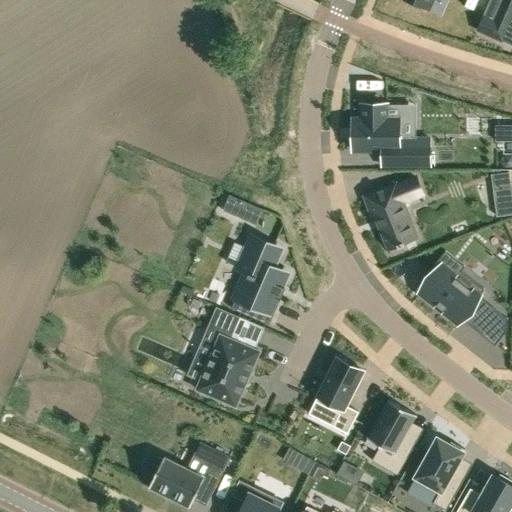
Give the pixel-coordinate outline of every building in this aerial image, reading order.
[(408,0),(428,9),(432,0),(408,0)] [(511,0),(495,0),(491,11),(511,20),(502,41),(511,45),(511,0)] [(352,117),(352,149),(390,149),(390,165),(430,165),(430,139),(415,138),(399,138),(399,118),(386,118),(386,103),(361,103),(361,117),(352,117)] [(511,125),(495,125),(495,141),(511,141),(511,125)] [(511,158),(511,156),(505,156),(502,161),(505,167),(511,166),(511,164),(511,158)] [(511,197),(509,172),(491,174),(496,216),(511,213),(511,197)] [(395,182),(362,195),(371,218),(375,217),(388,250),(389,250),(391,256),(403,251),(401,245),(418,239),(403,201),(396,185),(395,182)] [(229,194),(222,210),(246,220),(253,223),(256,225),(263,209),(252,205),(229,194)] [(272,267),(280,249),(251,236),(237,267),(245,271),(234,297),(235,298),(231,308),(257,319),(262,309),(270,313),(287,274),(272,267)] [(428,281),(421,291),(459,321),(462,318),(472,326),(489,305),(478,297),(485,289),(462,270),(460,269),(454,277),(440,266),(428,281)] [(207,363),(195,357),(188,374),(200,380),(196,389),(223,400),(235,405),(259,351),(230,338),(239,317),(217,308),(207,330),(219,335),(207,363)] [(501,315),(484,336),(495,345),(506,330),(507,319),(501,315)] [(337,357),(315,401),(340,413),(333,426),(347,433),(358,411),(345,405),(363,370),(337,357)] [(390,399),(368,438),(380,444),(372,459),(398,474),(413,446),(401,439),(415,414),(390,399)] [(438,436),(414,478),(438,492),(434,500),(447,508),(461,484),(449,477),(466,447),(453,439),(451,443),(438,436)] [(155,474),(149,486),(190,506),(201,484),(213,490),(230,457),(200,442),(187,469),(165,458),(165,457),(163,457),(162,459),(158,457),(150,472),(155,474)] [(342,442),(338,449),(346,453),(350,446),(342,442)] [(303,455),(296,467),(308,474),(314,462),(303,455)] [(466,494),(456,511),(505,511),(511,501),(511,481),(500,474),(498,477),(493,475),(479,500),(466,494)] [(245,500),(239,511),(276,511),(282,502),(240,481),(233,494),(245,500)]
